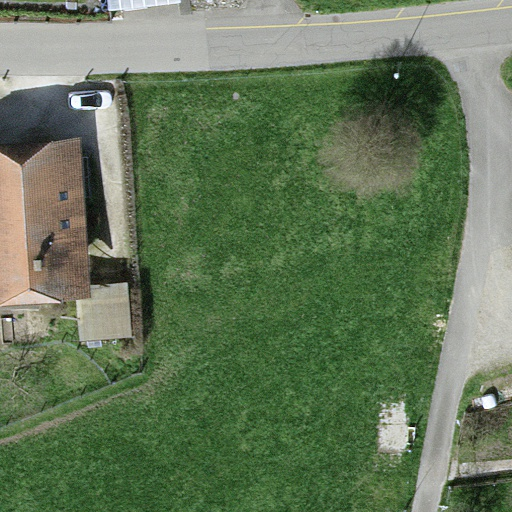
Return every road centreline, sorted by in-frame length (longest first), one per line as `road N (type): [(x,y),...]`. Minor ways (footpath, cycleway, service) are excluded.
road 1 (unclassified): [(511,24),(281,44),(0,40)]
road 2 (track): [(430,511),(491,184),(481,30)]
